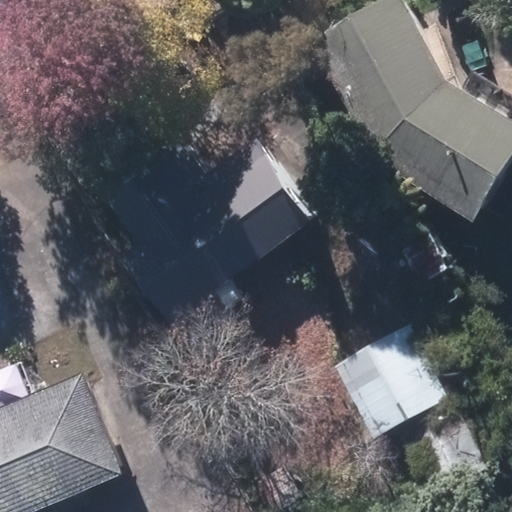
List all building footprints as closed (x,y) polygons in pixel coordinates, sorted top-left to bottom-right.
[(399,0),(324,42),(386,154),(495,219),(511,190),(511,106),(468,80),(423,0),(399,0)] [(121,197),(150,239),(132,252),(180,320),(329,216),(281,148),(227,186),(197,144),(121,197)] [(430,205),(397,226),(436,287),(469,265),(430,205)] [(423,321),(331,370),(370,442),(462,393),(423,321)] [(47,511),(149,462),(101,363),(23,402),(1,357),(0,357),(0,511),(47,511)] [(430,469),(404,484),(420,511),(502,463),(471,412),(416,446),(430,469)]
